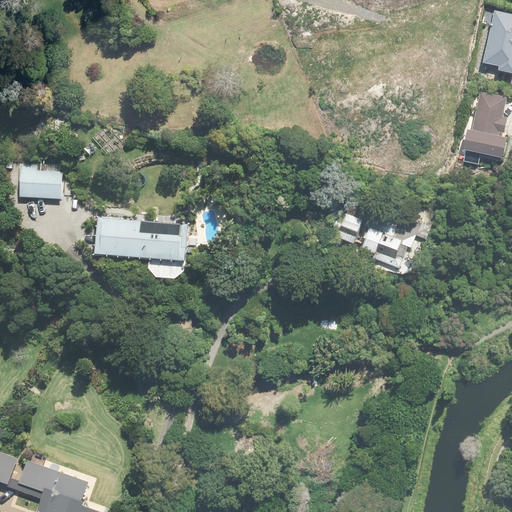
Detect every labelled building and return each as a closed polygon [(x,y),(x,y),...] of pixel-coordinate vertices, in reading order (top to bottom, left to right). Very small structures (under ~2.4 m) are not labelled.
[(465,145),(505,154),(511,118),(511,98),(476,91),(465,145)] [(57,121),(57,133),(67,133),(67,121),(57,121)] [(11,164),(10,179),(19,179),(19,164),(11,164)] [(21,198),(62,200),(64,167),(23,165),(21,198)] [(376,259),(402,269),(410,246),(415,248),(419,236),(428,240),(433,227),(402,216),(398,227),(369,216),(366,223),(367,220),(349,214),(346,221),(340,219),(336,229),(342,232),(340,238),(357,244),(358,243),(365,245),(364,248),(378,254),(376,259)] [(182,226),(182,220),(157,218),(157,224),(100,220),(97,257),(186,263),(189,226),(182,226)] [(9,311),(16,313),(18,305),(11,303),(9,311)] [(376,311),(375,322),(387,323),(387,311),(376,311)] [(341,318),(320,315),(318,328),(339,331),(341,318)] [(193,318),(171,323),(175,343),(197,338),(193,318)] [(43,500),(38,511),(91,511),(84,509),(85,505),(82,504),(89,485),(27,460),(19,482),(53,498),(51,503),(43,500)]
